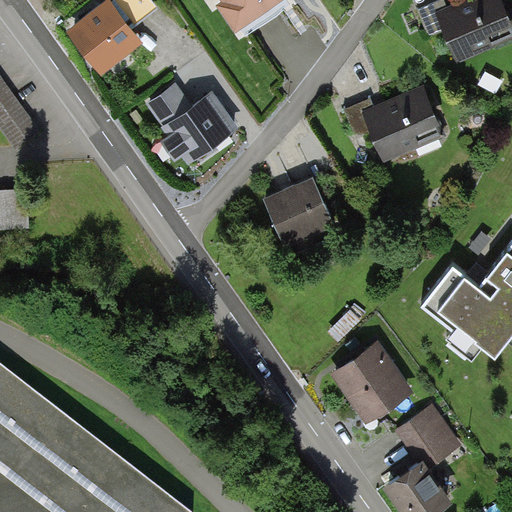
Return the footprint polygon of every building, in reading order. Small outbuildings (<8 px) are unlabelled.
[(155,3),(152,0),(116,0),(133,20),(155,3)] [(272,0),(230,0),(223,5),(237,24),(272,0)] [(249,35),(292,3),(289,0),(279,0),(243,26),(249,35)] [(511,0),(479,0),(439,15),(456,59),(511,37),(511,0)] [(108,4),(75,30),(103,66),(137,39),(108,4)] [(41,129),(0,71),(0,122),(17,146),(41,129)] [(436,73),(363,104),(387,159),(460,128),(436,73)] [(175,84),(150,102),(188,157),(233,125),(211,94),(191,108),(175,84)] [(318,164),(263,188),(287,242),(342,218),(318,164)] [(32,187),(0,187),(0,228),(33,228),(32,187)] [(511,232),(477,277),(453,259),(420,302),(451,326),(445,334),(473,356),(482,345),(493,353),(511,329),(511,232)] [(407,387),(377,343),(337,371),(367,415),(407,387)] [(193,511),(0,361),(0,511),(193,511)] [(441,435),(424,411),(399,429),(422,460),(425,465),(456,443),(447,430),(441,435)] [(422,460),(390,482),(410,511),(426,511),(448,497),(425,465),(422,460)]
